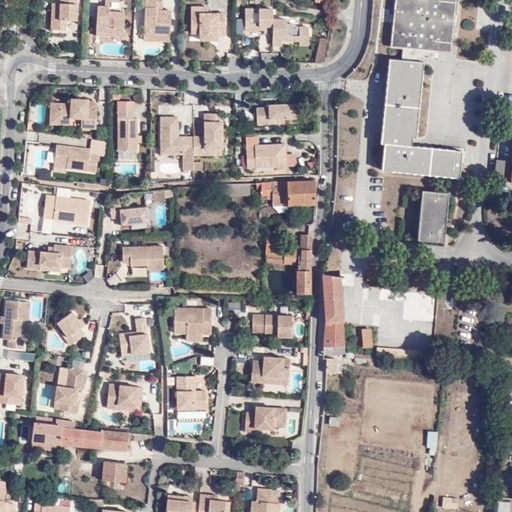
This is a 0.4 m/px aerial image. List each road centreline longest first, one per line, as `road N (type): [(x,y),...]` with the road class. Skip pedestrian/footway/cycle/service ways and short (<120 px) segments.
road 1 (residential): [(306,463),(328,73)]
road 2 (residential): [(328,73),(214,76),(30,65)]
road 3 (residential): [(17,86),(0,251)]
road 4 (unknown): [(489,63),(460,76),(452,96),(454,126),(478,162)]
